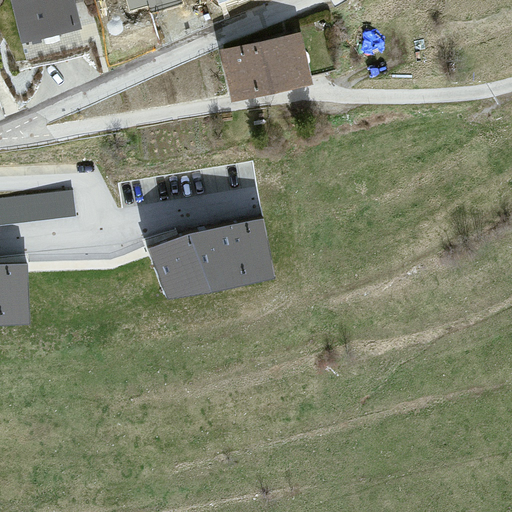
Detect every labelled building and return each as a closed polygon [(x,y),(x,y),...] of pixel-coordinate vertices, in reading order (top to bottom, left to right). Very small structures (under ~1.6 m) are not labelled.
[(73,0),(43,0),(15,7),(22,46),(80,37),(73,0)] [(304,37),(225,45),(236,101),(311,78),(304,37)] [(0,219),(77,208),(73,184),(0,194),(0,219)] [(166,301),(274,275),(262,220),(189,235),(149,249),(166,301)] [(27,265),(0,265),(0,325),(30,325),(27,265)]
